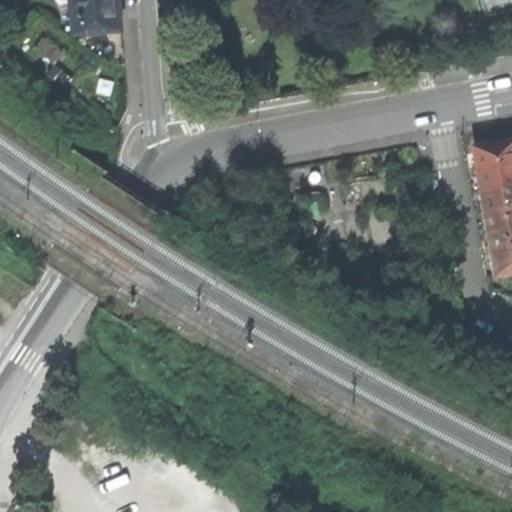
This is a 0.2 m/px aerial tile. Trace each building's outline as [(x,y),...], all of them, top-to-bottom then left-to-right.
[(102,31),(120,29),(118,5),(118,0),(70,0),(73,33),(89,32),(89,34),(103,33),(102,31)] [(511,0),(475,0),(481,19),(511,9),(511,0)] [(56,64),(63,54),(45,41),(38,51),(56,64)] [(476,158),(478,167),(511,161),(511,140),(474,146),(476,158)] [(511,183),(511,161),(478,167),(480,179),(482,188),(511,183)] [(511,183),(482,188),(483,198),(485,210),(511,205),(511,183)] [(487,220),(489,231),(511,227),(511,205),(485,210),(487,220)] [(511,227),(489,231),(491,242),(493,252),(511,248),(511,227)] [(494,262),(496,273),(511,270),(511,248),(493,252),(494,262)]
